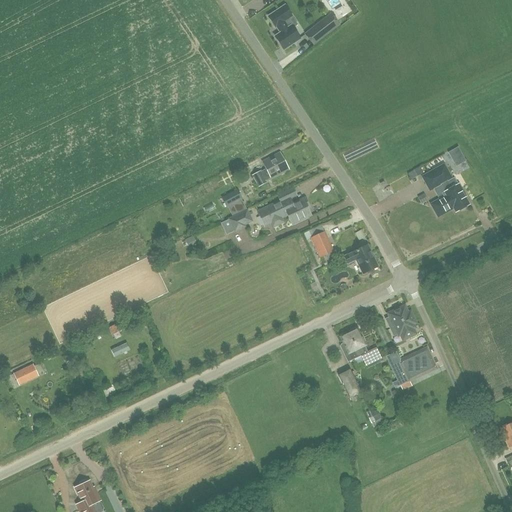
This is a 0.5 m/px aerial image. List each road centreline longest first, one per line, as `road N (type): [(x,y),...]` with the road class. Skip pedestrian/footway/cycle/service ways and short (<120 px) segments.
road 1 (unclassified): [(0,475),(407,283)]
road 2 (unclassified): [(407,283),(225,0)]
road 3 (unclassified): [(511,511),(407,283)]
